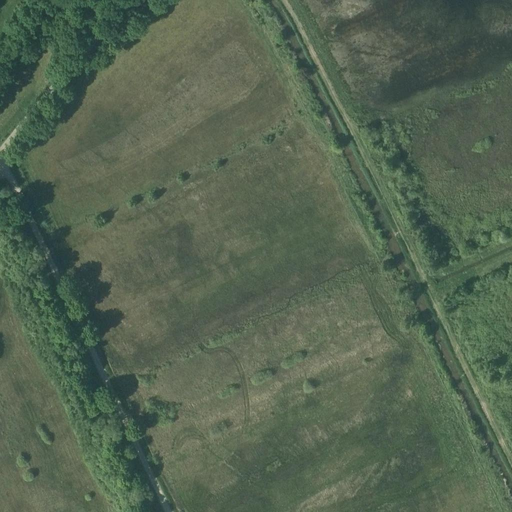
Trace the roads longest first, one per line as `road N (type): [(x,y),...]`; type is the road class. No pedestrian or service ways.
road 1 (track): [(0,163),(167,511)]
road 2 (unclassified): [(0,158),(91,50)]
